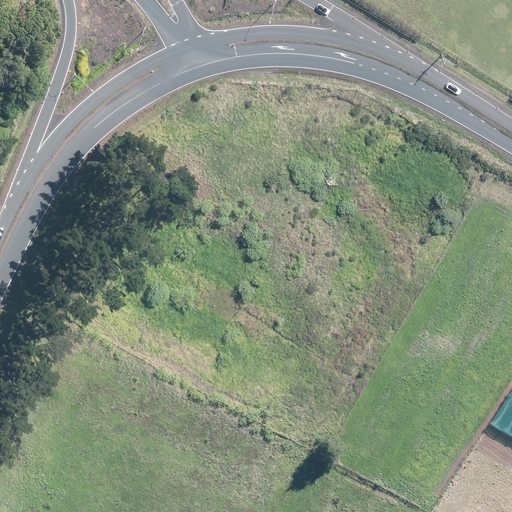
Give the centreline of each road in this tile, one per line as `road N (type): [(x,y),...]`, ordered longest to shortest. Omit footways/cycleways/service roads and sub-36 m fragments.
road 1 (tertiary): [(511,145),(355,64),(268,53),(205,64)]
road 2 (tertiary): [(186,71),(121,105),(86,137),(0,265)]
road 3 (tertiary): [(27,181),(84,110),(177,51)]
road 4 (tertiary): [(27,181),(67,42),(66,0)]
road 5 (tertiary): [(197,43),(281,33),(371,47)]
road 6 (tertiary): [(371,47),(511,125)]
